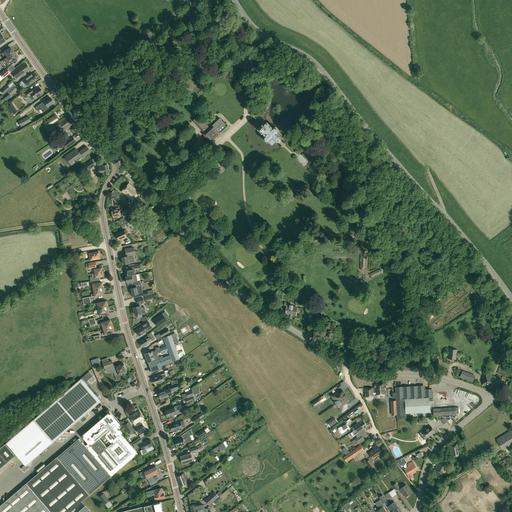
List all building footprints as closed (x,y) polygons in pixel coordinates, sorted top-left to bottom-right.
[(194,16),(197,20),(202,17),(197,9),(192,13),(194,16)] [(5,59),(14,53),(10,48),(1,54),(5,59)] [(15,54),(14,53),(5,59),(7,63),(10,61),(12,63),(15,60),(15,59),(18,57),(16,54),(15,54)] [(25,72),(29,69),(25,63),(17,69),(12,73),(16,79),(21,75),(22,77),(26,74),(25,72)] [(0,75),(0,76),(2,78),(2,79),(11,72),(8,68),(1,74),(0,74),(0,75)] [(32,73),(23,80),(27,86),(37,79),(32,73)] [(7,91),(10,88),(8,87),(7,85),(1,91),(4,94),(7,91)] [(43,93),(38,86),(31,91),(30,88),(24,92),(25,93),(21,95),(24,98),(25,98),(28,97),(30,100),(32,100),(34,99),(39,95),(40,96),(43,94),(42,93),(43,93)] [(0,99),(2,103),(10,97),(7,92),(0,97),(0,99)] [(43,113),(49,108),(47,106),(53,102),(50,98),(44,102),(43,101),(36,107),(36,108),(35,108),(37,111),(38,110),(40,109),(43,113)] [(13,114),(17,112),(12,103),(7,106),(13,114)] [(199,115),(193,121),(203,132),(209,127),(199,115)] [(19,121),(21,126),(30,121),(28,116),(19,121)] [(54,122),(58,119),(55,116),(48,121),(50,124),(54,122)] [(59,121),(58,119),(54,122),(55,124),(60,132),(72,125),(67,116),(59,121)] [(203,134),(212,143),(229,128),(225,123),(220,118),(203,134)] [(275,141),(276,142),(277,142),(280,139),(280,138),(282,135),(279,132),(279,131),(275,127),(274,127),(272,128),(266,122),(263,126),(262,125),(258,129),(262,133),(265,136),(264,137),(264,140),(266,142),(269,142),(269,141),(272,144),(275,141)] [(73,137),(62,145),(66,149),(76,141),(73,137)] [(65,157),(71,165),(75,162),(76,161),(75,160),(81,156),(80,155),(82,154),(84,156),(90,152),(87,147),(80,151),(79,153),(76,149),(65,157)] [(92,160),(85,165),(89,170),(95,165),(92,160)] [(214,168),(215,169),(217,172),(222,167),(219,163),(214,168)] [(100,174),(104,173),(104,174),(109,174),(108,165),(103,166),(103,167),(99,167),(100,174)] [(133,190),(134,188),(129,183),(122,192),(129,198),(133,194),(132,193),(133,190)] [(139,192),(134,188),(133,190),(132,193),(133,194),(129,198),(132,201),(139,192)] [(133,206),(137,210),(138,210),(142,205),(137,201),(133,206)] [(115,209),(112,210),(113,217),(120,216),(120,214),(123,214),(123,217),(126,217),(125,215),(128,215),(131,213),(128,210),(127,211),(123,211),(122,209),(119,210),(119,208),(115,209)] [(140,231),(144,227),(135,218),(131,222),(140,231)] [(119,240),(126,236),(125,234),(127,233),(126,230),(124,231),(116,234),(119,240)] [(135,255),(134,247),(125,249),(126,257),(122,258),(124,265),(130,264),(130,263),(135,262),(134,255),(135,255)] [(89,253),(90,260),(100,258),(99,252),(89,253)] [(95,273),(92,274),(92,277),(90,277),(91,281),(100,280),(99,277),(103,276),(102,268),(94,269),(95,273)] [(133,269),(132,269),(124,270),(126,277),(132,275),(132,276),(135,275),(134,274),(135,274),(135,273),(135,270),(134,269),(133,270),(133,269)] [(372,278),(383,273),(381,269),(370,274),(372,278)] [(132,275),(126,277),(127,283),(132,282),(133,285),(138,284),(141,284),(140,280),(138,281),(136,275),(135,275),(132,276),(132,275)] [(141,284),(138,284),(133,285),(133,288),(131,289),(132,295),(133,295),(137,294),(138,297),(148,295),(148,292),(143,293),(141,286),(141,284)] [(104,292),(104,288),(94,290),(94,293),(91,295),(92,297),(95,296),(104,295),(104,292)] [(292,292),(297,299),(300,296),(296,289),(292,292)] [(99,309),(109,307),(107,303),(106,301),(97,303),(94,304),(95,306),(98,306),(99,309)] [(293,306),(290,305),(290,306),(287,306),(286,315),(289,315),(288,318),(292,318),(292,315),(295,316),(295,306),(293,306)] [(140,306),(138,307),(134,308),(135,315),(137,315),(138,318),(142,317),(141,314),(140,308),(140,306)] [(109,311),(109,307),(99,309),(99,312),(97,314),(97,316),(100,315),(109,313),(109,311)] [(158,327),(166,320),(162,315),(154,322),(154,321),(153,321),(158,327)] [(104,329),(114,325),(111,322),(111,320),(102,323),(99,324),(100,326),(103,326),(104,329)] [(135,330),(139,336),(146,331),(152,328),(147,321),(142,324),(142,325),(135,330)] [(114,325),(104,329),(105,332),(102,333),(103,336),(106,335),(115,332),(114,329),(114,325)] [(162,337),(170,333),(168,329),(160,333),(162,337)] [(151,333),(148,335),(145,337),(145,338),(140,342),(140,343),(141,345),(142,345),(143,347),(149,343),(152,341),(155,339),(151,333)] [(157,353),(161,352),(160,351),(167,349),(167,347),(175,344),(171,335),(163,338),(166,346),(160,348),(159,347),(155,348),(156,350),(152,352),(152,351),(145,354),(146,355),(145,355),(146,357),(147,358),(158,354),(157,353)] [(447,358),(455,359),(456,349),(448,348),(447,358)] [(156,360),(162,358),(161,357),(159,357),(158,354),(147,358),(147,359),(146,359),(147,361),(148,361),(148,362),(149,363),(156,360)] [(156,360),(149,363),(148,363),(152,373),(152,372),(159,369),(162,368),(161,366),(168,364),(165,357),(162,358),(156,360)] [(113,373),(114,373),(117,371),(118,374),(127,371),(124,364),(116,366),(115,365),(114,366),(112,360),(109,361),(103,363),(105,369),(106,370),(107,371),(107,372),(109,373),(110,373),(111,373),(112,373),(113,373)] [(84,376),(88,381),(93,376),(89,371),(84,376)] [(473,382),(475,376),(463,371),(460,377),(473,382)] [(164,381),(163,378),(166,377),(165,373),(161,374),(157,376),(158,377),(153,378),(155,384),(164,381)] [(502,379),(487,374),(482,386),(497,391),(502,379)] [(97,397),(81,378),(33,420),(6,443),(5,444),(13,453),(14,452),(26,466),(54,442),(80,419),(83,422),(87,419),(84,416),(101,401),(97,397)] [(158,391),(160,395),(171,391),(179,389),(177,383),(178,383),(177,380),(171,382),(172,385),(169,386),(169,387),(166,389),(158,391)] [(190,385),(188,382),(180,388),(182,391),(190,385)] [(386,394),(385,383),(375,384),(375,395),(386,394)] [(421,390),(418,390),(417,386),(396,388),(397,406),(398,419),(407,418),(406,414),(430,412),(429,398),(432,397),(432,390),(425,390),(424,388),(421,388),(421,390)] [(374,396),(373,388),(365,389),(366,397),(374,396)] [(354,403),(357,400),(351,390),(347,392),(354,403)] [(171,391),(160,395),(161,399),(169,396),(173,395),(172,394),(172,393),(171,391)] [(334,400),(336,404),(347,397),(345,394),(343,391),(337,395),(336,392),(331,396),(334,400)] [(347,397),(336,404),(338,407),(339,407),(342,411),(346,408),(345,406),(350,402),(349,399),(347,397)] [(93,413),(105,406),(103,402),(91,410),(93,413)] [(434,417),(452,415),(452,408),(433,409),(434,417)] [(180,413),(179,410),(175,411),(166,414),(168,418),(169,420),(174,418),(173,416),(176,414),(180,413)] [(110,411),(79,437),(57,457),(90,496),(111,475),(112,476),(138,454),(117,430),(122,426),(110,411)] [(145,430),(142,424),(141,424),(140,422),(144,420),(139,411),(130,416),(135,425),(136,424),(137,426),(135,427),(138,433),(145,430)] [(194,423),(201,419),(198,415),(194,418),(195,419),(192,421),(194,423)] [(354,426),(356,429),(365,423),(363,420),(362,420),(360,417),(357,419),(359,422),(354,426)] [(181,424),(180,422),(179,420),(173,422),(174,424),(170,425),(172,431),(176,430),(177,432),(181,431),(180,428),(179,425),(181,424)] [(350,429),(347,424),(347,425),(346,423),(338,428),(341,434),(350,429)] [(367,427),(365,423),(356,429),(353,432),(352,432),(354,435),(355,435),(358,432),(360,436),(361,435),(365,433),(363,429),(367,427)] [(435,433),(430,426),(426,429),(425,428),(422,431),(423,432),(419,434),(423,440),(427,438),(432,434),(432,435),(435,433)] [(496,439),(501,447),(511,440),(511,433),(510,430),(496,439)] [(191,441),(190,436),(188,431),(182,435),(182,438),(175,440),(177,446),(184,444),(184,443),(187,442),(191,441)] [(355,439),(359,445),(365,441),(364,439),(361,435),(360,436),(358,432),(355,435),(357,438),(355,439)] [(150,439),(143,442),(141,439),(135,443),(137,448),(141,447),(142,450),(140,451),(142,455),(148,452),(146,449),(153,446),(150,439)] [(221,451),(226,448),(223,443),(218,447),(221,451)] [(0,447),(0,454),(7,462),(15,455),(13,453),(5,444),(0,447)] [(452,457),(462,455),(460,450),(459,450),(458,444),(449,446),(452,457)] [(344,457),(347,462),(364,450),(360,445),(344,457)] [(383,454),(378,447),(369,453),(372,456),(374,459),(374,460),(383,454)] [(180,456),(183,464),(193,461),(190,453),(180,456)] [(70,511),(90,496),(57,457),(26,483),(51,511),(70,511)] [(403,457),(397,461),(400,466),(406,463),(403,457)] [(436,468),(445,472),(449,462),(441,458),(436,468)] [(415,470),(417,469),(412,462),(408,464),(409,466),(404,469),(410,478),(413,476),(412,474),(416,472),(415,470)] [(154,472),(158,470),(157,470),(157,469),(155,465),(144,471),(140,473),(142,478),(146,476),(154,472)] [(159,473),(158,470),(154,472),(146,476),(147,477),(151,485),(158,482),(157,480),(162,478),(159,473)] [(189,484),(184,473),(177,476),(176,476),(180,488),(189,484)] [(51,511),(26,483),(0,506),(0,511),(51,511)] [(399,489),(402,493),(403,492),(406,497),(412,493),(406,485),(399,489)] [(153,491),(154,495),(155,500),(165,497),(164,493),(163,493),(162,488),(153,491)] [(104,504),(109,501),(104,493),(99,496),(104,504)] [(205,500),(210,505),(218,497),(214,493),(205,500)] [(383,495),(379,498),(383,504),(387,501),(383,495)] [(385,511),(383,508),(384,506),(380,500),(375,503),(378,508),(378,510),(377,511),(376,511),(385,511)] [(162,511),(160,502),(120,511),(119,511),(91,511),(86,505),(78,511),(162,511)] [(391,511),(396,511),(391,504),(390,506),(388,502),(386,503),(388,507),(391,511)] [(391,504),(396,511),(401,511),(394,502),(391,504)] [(192,511),(199,510),(205,509),(204,505),(202,506),(201,503),(198,504),(190,506),(192,511)]
